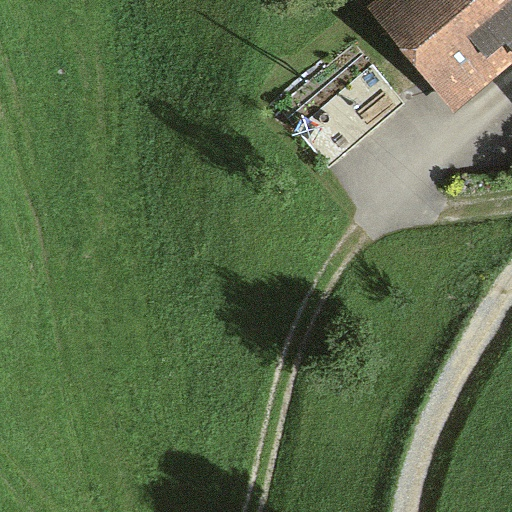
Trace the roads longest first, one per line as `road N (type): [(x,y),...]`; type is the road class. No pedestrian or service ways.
road 1 (track): [(250,511),(288,361),(329,272),(381,205),(511,86)]
road 2 (track): [(403,511),(420,444),(443,396),(511,285)]
road 3 (track): [(372,216),(511,203)]
